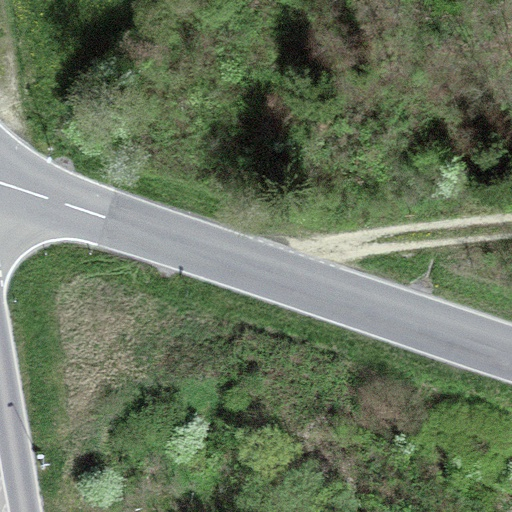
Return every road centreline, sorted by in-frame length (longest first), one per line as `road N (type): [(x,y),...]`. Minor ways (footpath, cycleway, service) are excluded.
road 1 (tertiary): [(511,351),(0,187)]
road 2 (track): [(511,226),(334,249),(261,268)]
